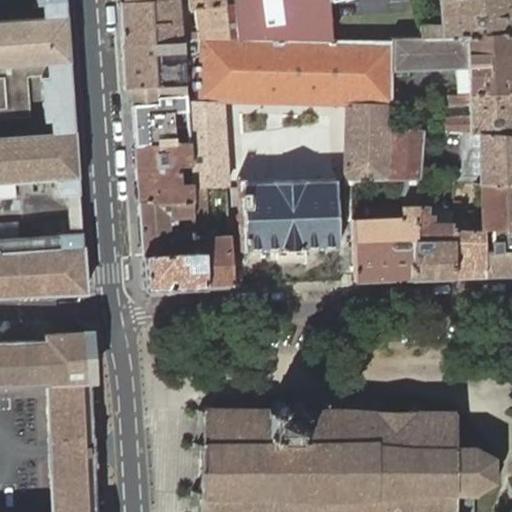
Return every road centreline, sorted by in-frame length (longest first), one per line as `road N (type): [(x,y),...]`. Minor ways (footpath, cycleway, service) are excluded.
road 1 (residential): [(511,299),(114,314)]
road 2 (residential): [(90,0),(114,314)]
road 3 (residential): [(114,314),(133,511)]
